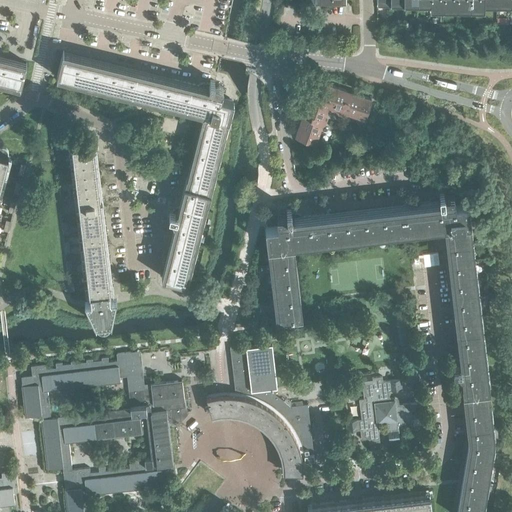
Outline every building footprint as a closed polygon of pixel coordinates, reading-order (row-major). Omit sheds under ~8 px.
[(62,53),(57,73),(58,73),(167,100),(166,102),(172,103),(174,104),(191,108),(194,109),(199,110),(204,111),(190,168),(188,176),(187,176),(185,185),(209,191),(210,191),(217,163),(228,119),(232,100),(221,97),(223,86),(214,84),(215,80),(210,79),(209,83),(207,82),(205,82),(203,82),(201,82),(200,83),(199,84),(198,85),(172,78),(171,81),(135,72),(63,54),(64,50),(63,50),(63,51),(62,53)] [(0,79),(20,85),(21,85),(26,65),(25,65),(0,58),(0,79)] [(296,98),(300,86),(301,83),(296,81),(291,96),(296,98)] [(364,118),(372,98),(327,83),(324,92),(322,93),(331,111),(335,109),(335,108),(340,110),(339,112),(344,114),(345,112),(364,118)] [(327,113),(331,111),(322,93),(320,94),(310,91),(295,135),(316,142),(323,123),(325,123),(326,118),(324,118),(326,113),(327,113)] [(156,104),(155,109),(164,111),(166,104),(162,103),(161,105),(156,104)] [(95,139),(69,142),(76,206),(79,206),(90,293),(91,298),(91,299),(111,297),(111,296),(110,290),(111,290),(110,290),(107,264),(100,203),(103,203),(107,202),(101,188),(95,139)] [(0,185),(8,155),(0,152),(0,185)] [(165,276),(164,276),(184,281),(202,209),(204,209),(209,191),(185,185),(181,203),(180,206),(179,206),(178,206),(177,206),(177,207),(176,207),(175,208),(174,208),(173,209),(172,210),(170,210),(169,214),(172,215),(172,217),(172,218),(172,219),(173,220),(173,221),(173,222),(174,222),(174,223),(177,224),(165,276)] [(464,392),(488,389),(489,389),(480,315),(478,315),(470,241),(472,241),(467,203),(455,205),(454,193),(444,195),(444,191),(439,191),(439,195),(437,196),(436,196),(435,196),(434,197),(433,197),(432,198),(431,198),(431,199),(430,200),(430,201),(403,204),(403,206),(329,215),(329,213),(302,216),(302,215),(301,214),(300,214),(299,213),(298,213),(297,212),(296,212),(295,212),(294,212),(292,212),(291,209),(287,209),(287,213),(277,214),(279,225),(266,226),(277,320),(302,317),(293,242),(332,237),(332,235),(406,226),(406,228),(445,224),(447,244),(449,243),(458,317),(456,317),(461,359),(459,359),(459,360),(458,360),(457,361),(456,362),(456,363),(455,364),(455,365),(453,365),(454,370),(457,369),(458,371),(458,372),(458,373),(459,374),(460,375),(461,375),(462,375),(463,375),(464,383),(463,383),(464,392)] [(91,298),(85,299),(87,302),(89,307),(96,321),(96,322),(97,322),(97,323),(98,323),(98,324),(99,324),(100,325),(101,325),(102,326),(103,326),(104,326),(105,326),(106,325),(107,325),(108,325),(108,324),(109,324),(109,323),(110,323),(110,322),(111,321),(111,320),(112,320),(112,319),(115,303),(116,299),(117,295),(111,296),(111,297),(91,299),(91,298)] [(246,343),(230,345),(230,347),(232,363),(233,368),(235,390),(235,391),(236,393),(236,395),(238,413),(247,415),(248,414),(258,388),(274,386),(277,386),(272,342),(268,343),(267,343),(246,345),(246,343)] [(169,424),(171,424),(172,425),(177,424),(187,414),(187,408),(192,407),(191,405),(188,377),(181,377),(181,379),(151,382),(151,387),(145,388),(140,349),(116,352),(117,360),(108,361),(108,355),(101,356),(102,361),(93,362),(93,357),(86,358),(87,363),(78,364),(77,359),(71,360),(71,365),(63,366),(62,361),(56,361),(56,367),(47,368),(47,362),(31,364),(32,375),(22,377),(23,392),(22,392),(25,415),(42,414),(44,436),(43,436),(47,467),(63,465),(65,488),(64,488),(67,511),(88,511),(89,510),(87,494),(163,485),(162,473),(174,472),(173,461),(169,424)] [(372,376),(372,372),(372,371),(361,372),(364,397),(359,398),(361,418),(346,420),(348,430),(360,429),(361,438),(369,438),(370,452),(381,451),(378,424),(380,424),(380,421),(387,420),(389,440),(400,439),(398,424),(412,422),(411,413),(422,411),(420,401),(395,404),(395,397),(390,398),(389,390),(401,388),(400,378),(383,380),(382,375),(372,376)] [(248,414),(247,415),(255,419),(263,424),(269,430),(275,437),(279,445),(282,453),(284,462),(284,463),(284,465),(284,467),(284,471),(303,472),(303,468),(303,466),(302,460),(306,460),(315,459),(314,452),(313,452),(308,403),(290,405),(283,398),(275,393),(274,386),(258,388),(248,414)] [(488,389),(464,392),(468,429),(470,429),(471,439),(471,442),(459,511),(480,511),(491,445),(491,436),(490,427),(492,426),(488,389)] [(207,396),(206,396),(211,414),(212,414),(221,412),(229,412),(238,413),(236,395),(236,393),(231,393),(227,393),(224,393),(219,393),(218,394),(213,394),(212,395),(207,396)] [(18,491),(17,475),(12,476),(11,470),(2,472),(2,476),(0,476),(0,510),(0,508),(0,505),(15,504),(14,492),(18,491)] [(348,499),(308,504),(308,511),(432,511),(430,492),(430,490),(429,489),(429,490),(423,490),(420,491),(414,491),(410,492),(404,493),(400,493),(394,494),(390,494),(385,495),(381,495),(375,496),(371,496),(365,497),(362,497),(362,494),(348,499)] [(238,511),(226,503),(222,508),(220,511),(219,511),(238,511)]
